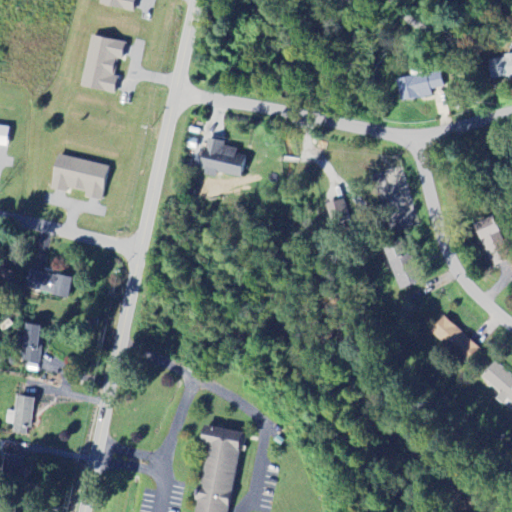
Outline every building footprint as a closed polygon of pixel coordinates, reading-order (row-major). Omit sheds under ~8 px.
[(99,0),(98,7),(133,13),(134,0),(99,0)] [(78,87),(114,94),(117,78),(112,77),(116,59),(121,60),(124,42),(88,36),(78,87)] [(511,56),(487,59),(489,81),(511,78),(511,56)] [(400,102),(443,96),(440,74),(397,79),(400,102)] [(214,176),(239,177),(240,156),(234,156),(235,148),(222,148),(222,141),(202,140),(200,177),(214,178),(214,176)] [(99,201),(105,165),(54,156),(48,190),(65,193),(66,189),(83,192),(82,198),(99,201)] [(508,262),(496,217),(475,223),(487,267),(508,262)] [(414,285),(402,244),(384,249),(396,290),(414,285)] [(15,274),(0,269),(0,290),(10,293),(15,274)] [(70,278),(28,271),(25,291),(67,298),(70,278)] [(464,364),(478,349),(443,317),(429,331),(464,364)] [(21,364),(38,365),(39,326),(23,325),(21,364)] [(478,379),(503,401),(506,398),(511,403),(511,379),(493,362),(478,379)] [(31,398),(14,398),(13,413),(5,413),(5,425),(12,425),(11,435),(29,436),(31,398)] [(244,432),(228,511),(194,511),(209,443),(202,442),(206,424),(244,432)] [(1,478),(20,478),(21,456),(2,455),(1,478)]
